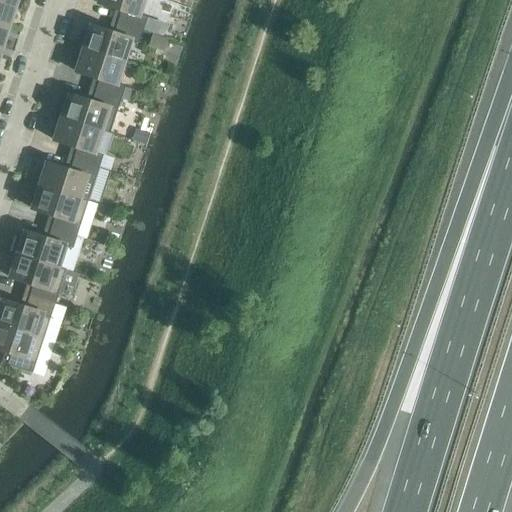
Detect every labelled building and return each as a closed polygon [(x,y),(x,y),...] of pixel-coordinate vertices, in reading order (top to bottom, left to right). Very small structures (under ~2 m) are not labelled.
[(120,10),(116,22),(142,30),(146,18),(137,15),(141,0),(98,0),(97,3),(120,10)] [(13,8),(0,3),(0,25),(8,28),(11,17),(10,17),(13,8)] [(129,40),(138,43),(142,30),(116,22),(113,33),(90,26),(88,32),(83,31),(78,47),(122,62),(129,40)] [(8,28),(0,25),(0,47),(3,38),(5,39),(8,28)] [(98,79),(94,90),(120,99),(124,86),(115,83),(122,62),(78,47),(72,64),(77,66),(75,72),(98,79)] [(61,99),(56,116),(109,133),(120,99),(94,90),(91,102),(68,94),(66,101),(61,99)] [(100,131),(109,134),(109,133),(56,116),(50,133),(55,134),(53,140),(76,147),(72,159),(98,167),(102,155),(93,152),(100,131)] [(137,129),(133,140),(145,144),(149,133),(137,129)] [(39,168),(34,184),(87,202),(87,201),(78,198),(85,177),(94,180),(98,167),(72,159),(68,170),(46,163),(44,169),(39,168)] [(50,227),(76,236),(87,202),(34,184),(28,201),(33,202),(31,209),(54,216),(50,227)] [(17,236),(12,253),(65,270),(65,269),(56,266),(62,246),(72,249),(76,236),(50,227),(46,239),(24,232),(21,238),(17,236)] [(28,296),(54,304),(65,270),(12,253),(6,269),(11,271),(9,277),(32,285),(28,296)] [(0,324),(42,339),(54,304),(28,296),(24,307),(1,300),(0,304),(0,324)] [(6,364),(31,373),(42,339),(0,324),(0,349),(9,353),(6,364)]
